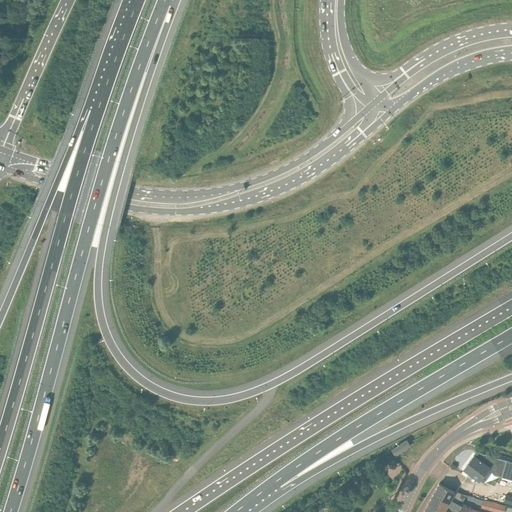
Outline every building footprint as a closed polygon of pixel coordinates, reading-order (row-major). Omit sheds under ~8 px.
[(406,441),(391,451),(395,456),(410,445),(406,441)] [(463,469),(479,481),(479,480),(483,483),(492,472),(488,469),(488,468),(473,457),(463,469)] [(501,478),(511,480),(511,462),(505,461),(501,478)] [(456,511),(457,510),(461,503),(465,496),(460,494),(454,491),(453,492),(439,484),(433,496),(424,511),(423,511),(456,511)] [(480,509),(492,511),(503,511),(505,506),(483,500),(480,509)] [(457,510),(456,511),(470,511),(472,509),(470,508),(461,503),(457,510)]
